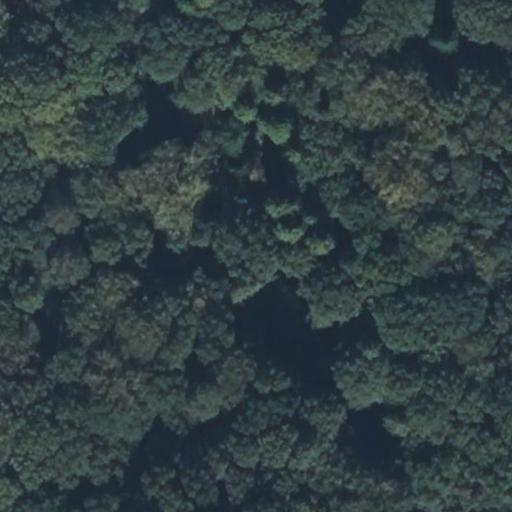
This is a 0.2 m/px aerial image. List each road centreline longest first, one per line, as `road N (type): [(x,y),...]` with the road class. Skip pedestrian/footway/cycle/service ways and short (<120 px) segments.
road 1 (track): [(111,0),(345,387)]
road 2 (track): [(345,387),(420,511)]
